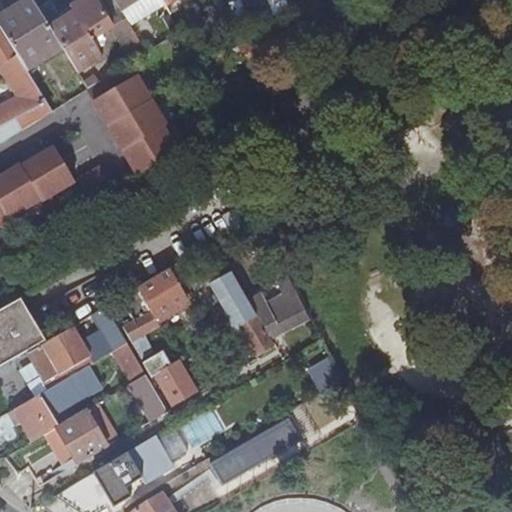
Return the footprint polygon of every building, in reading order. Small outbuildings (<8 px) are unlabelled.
[(0,12),(0,28),(20,60),(25,69),(61,46),(37,8),(32,0),(29,0),(12,12),(8,7),(0,12)] [(61,46),(88,89),(103,79),(93,63),(102,57),(92,41),(73,11),(62,18),(50,0),(37,8),(61,46)] [(80,0),(70,6),(73,11),(92,41),(112,28),(95,0),(80,0)] [(120,10),(114,0),(95,0),(112,28),(118,39),(133,30),(120,10)] [(114,0),(120,10),(136,0),(114,0)] [(169,16),(191,2),(189,0),(175,0),(164,7),(169,16)] [(233,0),(228,2),(240,28),(289,9),(285,0),(233,0)] [(132,61),(147,52),(133,30),(118,39),(132,61)] [(0,65),(0,66),(15,57),(0,32),(0,65)] [(0,126),(35,109),(41,118),(52,112),(25,69),(20,60),(2,71),(19,99),(0,108),(0,126)] [(88,89),(87,89),(108,126),(122,151),(137,176),(176,152),(162,127),(165,125),(151,100),(137,75),(120,85),(113,74),(88,89)] [(0,222),(40,200),(41,201),(73,182),(53,148),(20,167),(19,165),(0,176),(0,222)] [(99,166),(76,180),(90,204),(113,190),(99,166)] [(273,345),(230,273),(211,284),(233,322),(228,326),(234,335),(242,331),(256,355),(273,345)] [(158,315),(184,300),(176,286),(150,302),(158,315)] [(151,311),(137,288),(125,295),(139,319),(150,312),(151,311)] [(263,298),(251,304),(270,337),(305,319),(298,306),(299,305),(292,290),(266,303),(263,298)] [(22,298),(0,310),(0,369),(27,354),(46,342),(22,298)] [(106,307),(95,313),(116,349),(120,347),(127,343),(106,307)] [(150,312),(139,319),(126,326),(144,358),(150,354),(147,348),(153,346),(145,333),(158,326),(150,312)] [(72,327),(46,342),(27,354),(45,383),(90,357),(72,327)] [(138,380),(146,375),(127,343),(120,347),(138,380)] [(171,366),(162,352),(143,363),(152,377),(154,376),(172,406),(196,392),(179,362),(171,366)] [(320,394),(340,382),(328,359),(307,372),(320,394)] [(82,373),(42,397),(50,409),(90,386),(82,373)] [(157,418),(168,411),(146,375),(138,380),(135,381),(157,418)] [(29,401),(17,408),(35,440),(57,427),(59,426),(50,409),(42,397),(41,395),(30,402),(29,401)] [(59,426),(57,427),(65,440),(58,445),(62,452),(69,448),(78,464),(107,447),(85,410),(59,426)] [(4,434),(0,436),(0,449),(9,444),(4,434)] [(154,437),(94,473),(115,507),(131,498),(126,489),(142,480),(144,483),(173,466),(154,437)] [(29,468),(40,487),(68,470),(56,451),(29,468)] [(85,478),(50,498),(70,511),(97,511),(103,509),(85,478)] [(193,511),(189,511),(174,511),(161,494),(137,510),(132,503),(116,511),(193,511)]
